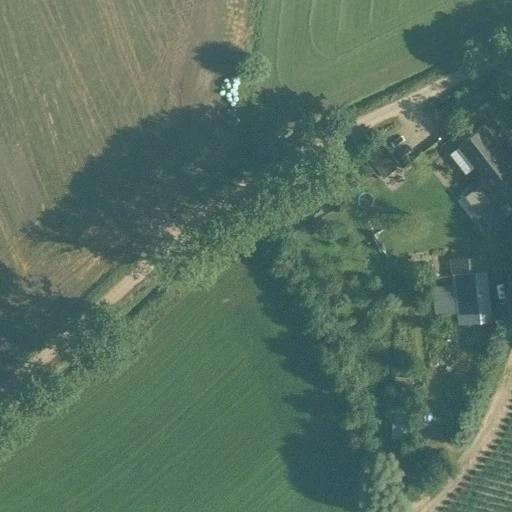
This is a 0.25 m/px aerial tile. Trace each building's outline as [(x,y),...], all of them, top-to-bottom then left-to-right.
[(511,160),(485,125),(462,142),(483,170),(476,176),(481,182),(465,194),(479,212),(502,195),(505,200),(511,195),(511,160)] [(381,148),(368,158),(383,179),(396,169),(381,148)] [(454,287),(435,289),(437,313),(457,310),(458,322),(489,319),(487,303),(491,303),(488,271),(453,274),(454,287)] [(260,332),(193,339),(195,364),(263,358),(260,332)] [(139,360),(118,375),(148,415),(169,399),(139,360)] [(412,403),(393,404),(394,433),(413,433),(412,403)] [(229,410),(192,467),(215,481),(251,424),(229,410)] [(307,414),(282,424),(301,470),(325,461),(307,414)] [(155,443),(107,461),(117,485),(163,467),(155,443)]
